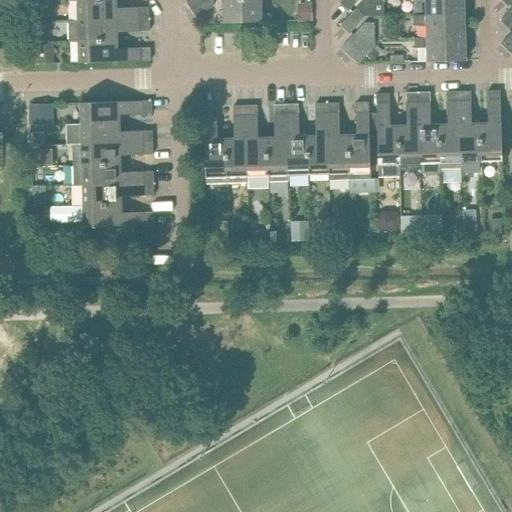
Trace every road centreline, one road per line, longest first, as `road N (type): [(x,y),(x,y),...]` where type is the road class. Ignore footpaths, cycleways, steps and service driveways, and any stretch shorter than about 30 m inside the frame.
road 1 (residential): [(183,256),(174,70)]
road 2 (residential): [(0,81),(143,78),(174,70)]
road 3 (residential): [(322,66),(340,76),(488,77)]
road 4 (residential): [(174,70),(322,66)]
